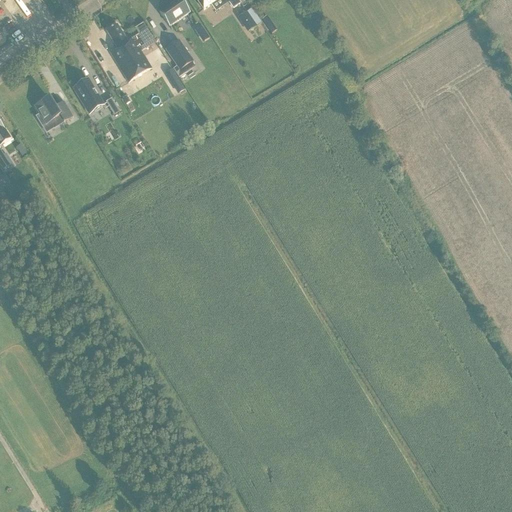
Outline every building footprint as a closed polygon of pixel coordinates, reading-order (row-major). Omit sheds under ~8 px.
[(170,27),(190,13),(181,0),(178,0),(160,13),(170,27)] [(241,4),(238,0),(196,0),(204,11),(219,0),(220,0),(222,3),(226,0),(227,0),(233,9),(241,4)] [(239,15),(249,31),(257,27),(247,11),(239,15)] [(138,47),(145,43),(140,35),(128,42),(118,26),(115,27),(113,26),(109,28),(109,31),(107,32),(117,49),(110,53),(129,83),(152,69),(138,47)] [(194,62),(180,41),(166,51),(177,67),(174,70),(179,78),(195,67),(193,63),(194,62)] [(178,95),(185,91),(177,77),(170,82),(178,95)] [(94,91),(88,81),(79,87),(80,88),(75,91),(86,108),(90,105),(94,112),(104,106),(98,97),(97,97),(94,91)] [(106,103),(114,116),(120,113),(112,99),(106,103)] [(36,117),(42,128),(57,119),(61,126),(74,118),(64,103),(55,108),(50,100),(36,108),(40,115),(36,117)] [(146,123),(156,146),(165,142),(155,120),(146,123)] [(4,129),(0,121),(0,146),(0,147),(11,139),(4,129)] [(16,148),(22,157),(28,154),(22,145),(16,148)] [(0,151),(0,150),(0,166),(4,172),(13,166),(6,155),(4,156),(0,151)] [(21,181),(13,170),(7,175),(14,185),(21,181)] [(0,194),(5,191),(4,189),(5,188),(5,187),(9,184),(10,185),(11,184),(5,176),(0,179),(0,194)] [(5,188),(8,192),(13,189),(10,185),(9,184),(5,187),(5,188)]
